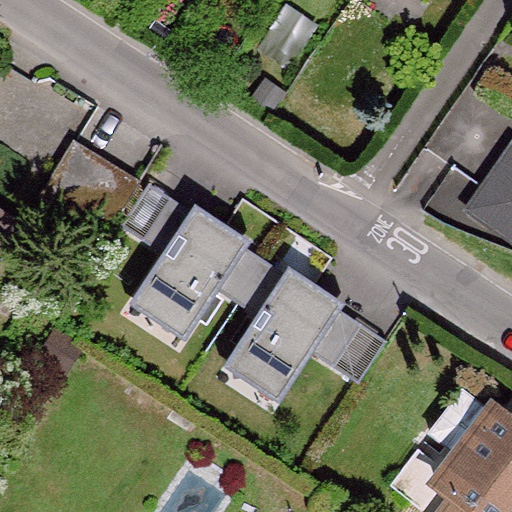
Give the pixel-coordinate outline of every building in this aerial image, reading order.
[(107,238),(141,183),(76,143),(42,198),(107,238)] [(511,147),(467,214),(511,244),(511,147)] [(254,246),(196,207),(129,307),(188,345),(254,246)] [(0,269),(26,227),(0,210),(0,269)] [(345,304),(290,269),(224,371),(279,407),(345,304)] [(417,511),(511,511),(511,419),(497,408),(417,511)]
